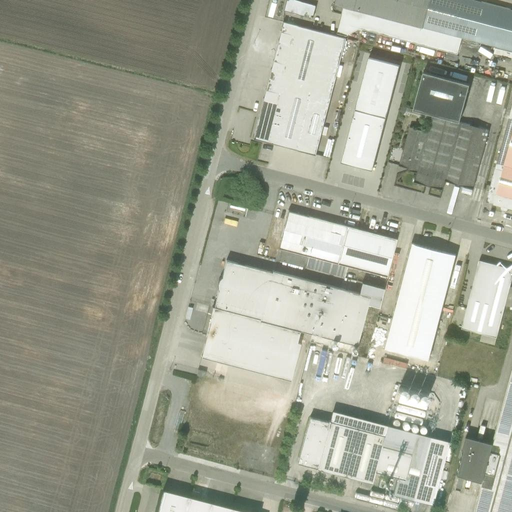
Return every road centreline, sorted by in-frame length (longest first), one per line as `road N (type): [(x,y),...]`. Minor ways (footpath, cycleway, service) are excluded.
road 1 (unclassified): [(213,159),(511,240)]
road 2 (unclassified): [(136,452),(213,159)]
road 3 (unclassified): [(136,452),(360,511)]
road 4 (unclassified): [(213,159),(254,0)]
